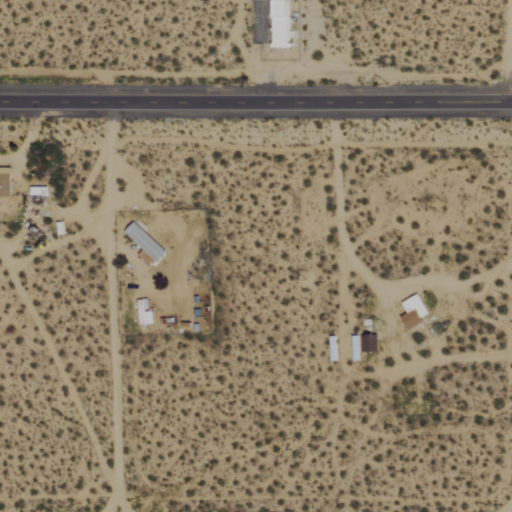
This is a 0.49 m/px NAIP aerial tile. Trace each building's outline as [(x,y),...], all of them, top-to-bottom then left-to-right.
[(274,1),(275,48),(290,48),(289,1),(274,1)] [(0,196),(10,196),(11,168),(0,167),(0,196)] [(138,255),(151,266),(166,251),(135,221),(124,232),(143,250),(138,255)] [(402,301),(407,314),(401,316),(407,330),(424,323),(422,317),(428,315),(420,294),(402,301)] [(140,324),(152,324),(152,315),(140,315),(140,324)] [(361,336),(362,352),(378,351),(377,335),(361,336)]
